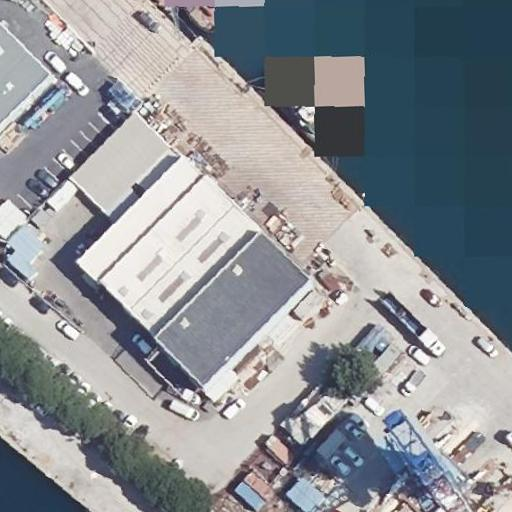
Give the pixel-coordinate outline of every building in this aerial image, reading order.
[(3,47),(0,50),(0,151),(54,100),(3,47)] [(322,307),(200,181),(197,184),(175,162),(169,168),(133,131),(65,196),(105,236),(71,269),(91,289),(95,285),(216,410),(322,307)] [(24,278),(51,248),(27,227),(1,257),(24,278)] [(361,351),(381,374),(400,357),(380,334),(361,351)] [(289,458),(305,444),(287,423),(271,437),(289,458)]
